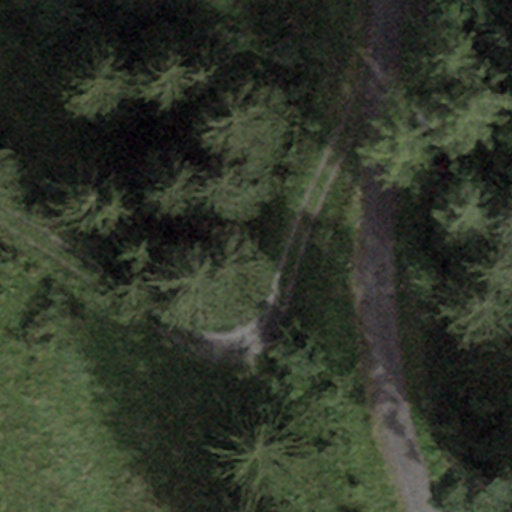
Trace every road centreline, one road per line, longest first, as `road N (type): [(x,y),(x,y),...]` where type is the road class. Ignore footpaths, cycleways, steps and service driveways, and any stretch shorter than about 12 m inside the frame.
road 1 (track): [(0,225),(248,374),(390,15)]
road 2 (track): [(416,511),(370,385),(391,0)]
